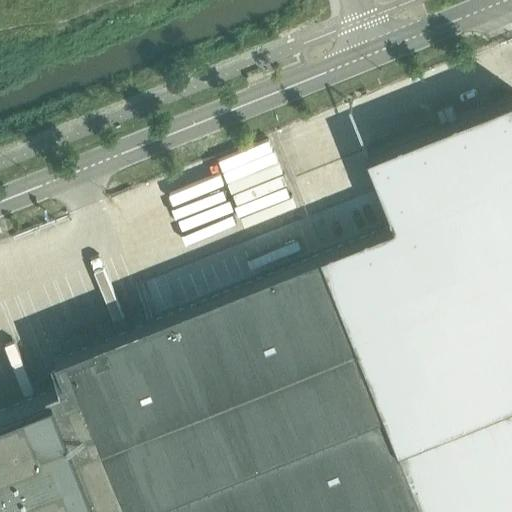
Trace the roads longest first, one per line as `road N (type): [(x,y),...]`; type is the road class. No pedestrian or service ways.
road 1 (unclassified): [(0,202),(374,53)]
road 2 (unclassified): [(374,53),(509,0)]
